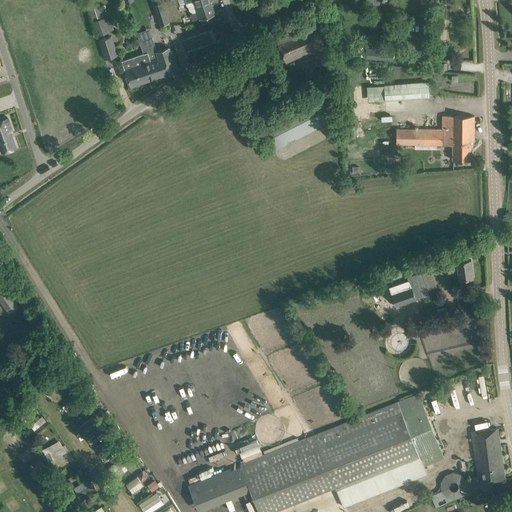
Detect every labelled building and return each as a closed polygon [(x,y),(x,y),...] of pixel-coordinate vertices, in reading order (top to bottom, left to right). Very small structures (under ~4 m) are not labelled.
[(210,0),(193,0),(186,3),(187,6),(188,6),(189,10),(193,13),(198,11),(202,23),(211,23),(208,15),(214,13),(210,0)] [(154,7),(159,24),(169,21),(163,2),(153,5),(154,7)] [(99,35),(100,35),(113,29),(109,15),(103,17),(99,4),(89,8),(99,35)] [(324,45),(315,26),(276,40),(285,62),(324,45)] [(118,54),(112,35),(98,40),(104,59),(118,54)] [(177,70),(174,60),(169,47),(157,51),(152,37),(139,41),(143,53),(147,52),(151,62),(149,63),(154,78),(177,70)] [(366,47),(365,58),(385,60),(386,49),(366,47)] [(314,50),(301,55),(304,62),(317,58),(314,50)] [(388,52),(388,63),(409,62),(408,51),(388,52)] [(122,60),(130,86),(154,78),(149,63),(151,62),(147,52),(143,53),(122,60)] [(366,99),(428,96),(427,81),(366,84),(366,99)] [(314,96),(261,123),(270,142),(274,150),(289,142),(287,140),(294,137),(295,139),(321,126),(320,124),(326,120),(321,110),(328,106),(322,95),(316,98),(314,96)] [(453,144),(452,159),(471,160),(471,140),(474,141),(474,115),(442,115),(442,129),(396,128),(396,144),(453,144)] [(12,130),(7,117),(0,119),(0,146),(2,152),(16,147),(16,145),(12,133),(11,130),(12,130)] [(456,257),(447,258),(448,268),(457,267),(459,278),(473,276),(471,259),(457,261),(456,257)] [(430,268),(413,274),(421,297),(438,291),(430,268)] [(410,286),(391,293),(396,306),(415,299),(410,286)] [(15,302),(5,288),(0,291),(0,299),(6,308),(15,302)] [(55,376),(42,390),(49,396),(62,381),(55,376)] [(65,411),(70,408),(72,412),(83,406),(76,394),(61,404),(65,411)] [(258,511),(263,511),(334,485),(342,505),(427,471),(424,465),(438,459),(424,423),(427,422),(426,418),(424,419),(418,404),(405,409),(401,399),(262,453),(243,460),(240,462),(258,511)] [(131,430),(136,427),(121,403),(116,407),(131,430)] [(29,424),(34,430),(46,420),(42,414),(29,424)] [(78,425),(83,433),(93,427),(88,418),(78,425)] [(471,431),(478,482),(504,478),(498,427),(471,431)] [(52,459),(65,452),(59,439),(41,448),(44,453),(48,451),(52,459)] [(252,452),(242,456),(243,460),(262,453),(261,449),(253,453),(252,452)] [(150,505),(153,510),(165,503),(158,490),(138,502),(142,510),(150,505)]
